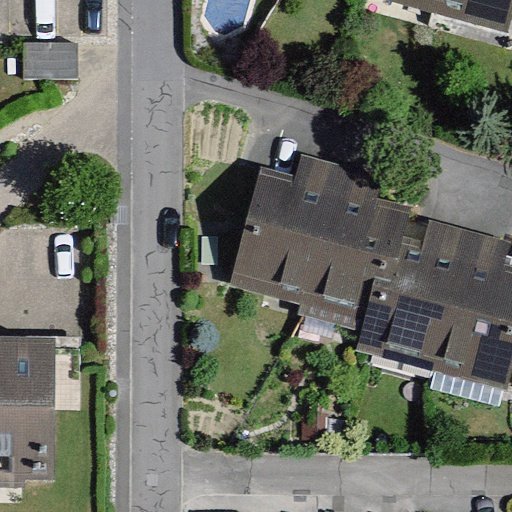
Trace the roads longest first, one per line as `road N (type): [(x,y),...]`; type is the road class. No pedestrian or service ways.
road 1 (unknown): [(0,199),(121,96),(149,93),(511,192)]
road 2 (residential): [(148,511),(150,0)]
road 3 (unknown): [(148,491),(511,488)]
